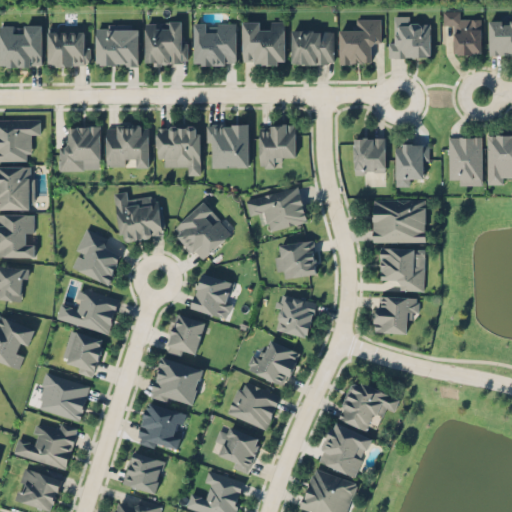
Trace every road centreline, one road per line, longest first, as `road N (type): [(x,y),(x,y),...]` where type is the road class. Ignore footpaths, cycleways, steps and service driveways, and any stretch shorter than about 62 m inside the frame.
road 1 (residential): [(262,511),(338,342),(346,260),(323,181),(317,95)]
road 2 (residential): [(399,98),(0,97)]
road 3 (residential): [(155,280),(80,511)]
road 4 (residential): [(511,386),(338,342)]
